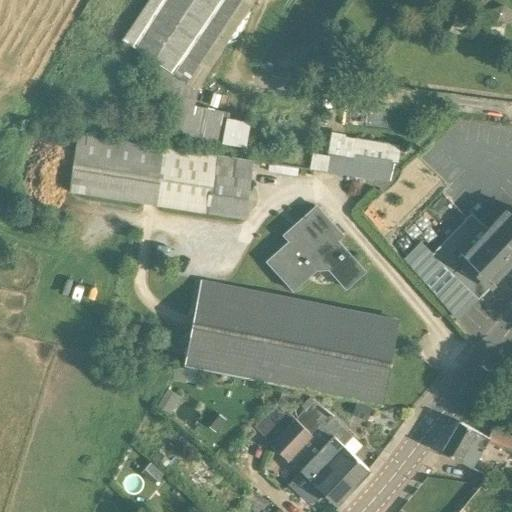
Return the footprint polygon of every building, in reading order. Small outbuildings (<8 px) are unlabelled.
[(147,0),(121,40),(153,61),(161,67),(196,90),(250,7),(240,0),(147,0)] [(161,67),(153,61),(149,80),(158,81),(161,67)] [(196,90),(161,67),(158,81),(154,99),(173,103),(192,106),(196,90)] [(368,70),(358,69),(356,82),(377,85),(378,76),(368,74),(368,70)] [(192,106),(173,103),(166,135),(222,145),(229,113),(192,106)] [(254,145),(257,120),(234,117),(231,142),(254,145)] [(252,161),(76,135),(69,192),(243,218),(252,161)] [(398,146),(331,136),(324,173),(386,182),(390,158),(396,159),(398,146)] [(334,227),(316,207),(296,225),(314,244),(328,232),(334,227)] [(511,263),(511,210),(509,208),(488,230),(461,258),(490,286),(511,263)] [(478,299),(490,286),(461,258),(488,230),(471,214),(432,255),(478,299)] [(363,271),(328,232),(314,244),(296,225),(285,236),(290,242),(267,262),(292,290),(323,263),(345,288),(363,271)] [(200,280),(183,368),(381,406),(398,319),(200,280)] [(175,368),(172,381),(198,386),(201,373),(175,368)] [(157,407),(167,413),(176,398),(166,392),(157,407)] [(305,410),(314,400),(309,397),(300,406),(303,409),(305,410)] [(315,455),(351,489),(368,471),(343,448),(353,437),(314,400),(305,410),(303,409),(294,418),(277,402),(268,412),(315,455)] [(334,506),(351,489),(315,455),(268,412),(253,428),(300,471),(298,472),(334,506)] [(486,438),(457,423),(440,453),(469,469),(485,441),(511,456),(511,437),(506,436),(491,429),(486,438)] [(251,511),(258,511),(264,505),(249,493),(240,504),(251,511)]
